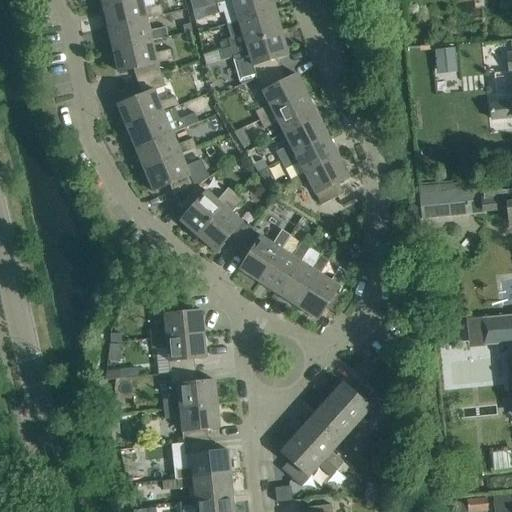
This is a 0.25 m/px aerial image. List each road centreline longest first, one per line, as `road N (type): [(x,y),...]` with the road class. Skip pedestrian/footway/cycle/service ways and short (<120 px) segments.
road 1 (residential): [(315,353),(354,324),(378,281),(378,232),(371,161),(303,0)]
road 2 (residential): [(248,317),(123,201),(92,148),(70,26),(54,0)]
road 3 (residential): [(53,511),(0,265)]
